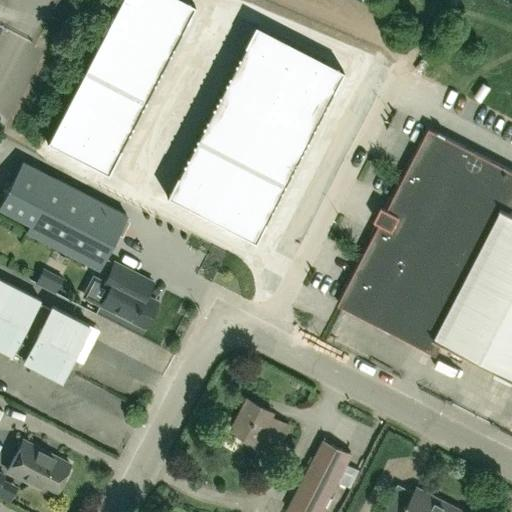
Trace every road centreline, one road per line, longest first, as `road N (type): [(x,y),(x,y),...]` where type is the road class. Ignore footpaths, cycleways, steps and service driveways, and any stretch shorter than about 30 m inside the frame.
road 1 (unclassified): [(259,339),(397,76)]
road 2 (unclassified): [(511,468),(259,339)]
road 3 (unclassified): [(259,339),(220,320),(121,511)]
